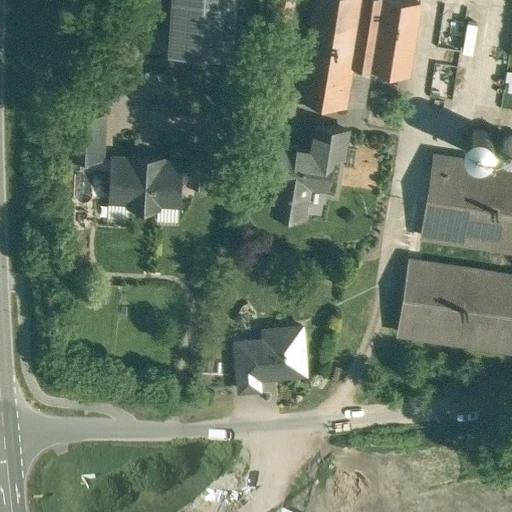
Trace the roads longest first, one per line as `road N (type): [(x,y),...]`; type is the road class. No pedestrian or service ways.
road 1 (residential): [(0,432),(181,433),(511,408)]
road 2 (unknown): [(244,0),(217,77),(167,103),(142,102),(132,91),(142,0)]
